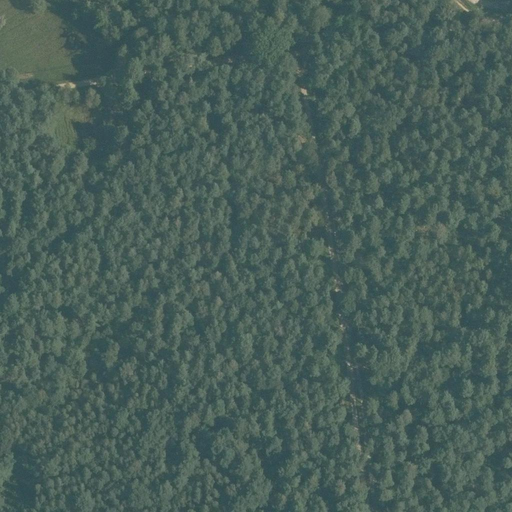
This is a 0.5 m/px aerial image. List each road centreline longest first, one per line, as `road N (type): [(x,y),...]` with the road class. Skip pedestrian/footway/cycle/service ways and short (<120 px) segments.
road 1 (track): [(0,95),(483,20)]
road 2 (track): [(374,511),(302,89),(309,48)]
road 3 (unknown): [(309,48),(384,511)]
